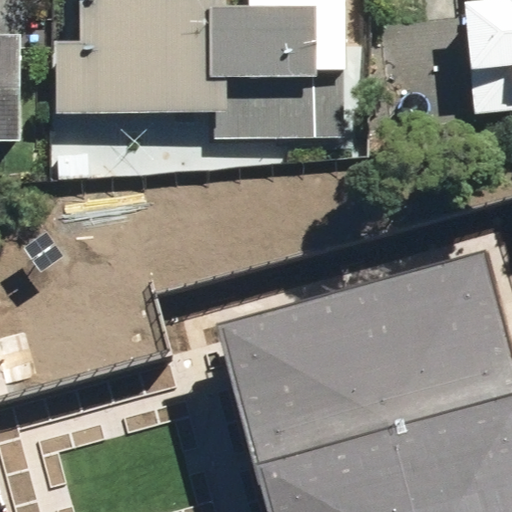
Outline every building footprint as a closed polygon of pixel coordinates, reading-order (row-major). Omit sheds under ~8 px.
[(64,115),(226,122),(225,144),(357,149),(360,89),(363,0),(259,0),(259,13),(178,9),(178,0),(88,0),(87,51),(67,50),(64,115)] [(511,0),(472,0),(483,114),(511,111),(511,0)] [(0,145),(47,148),(51,38),(0,36),(0,145)] [(59,179),(89,177),(87,154),(58,156),(59,179)] [(106,315),(98,234),(0,243),(0,434),(117,423),(106,315)] [(268,511),(511,511),(511,378),(481,272),(219,338),(268,511)]
